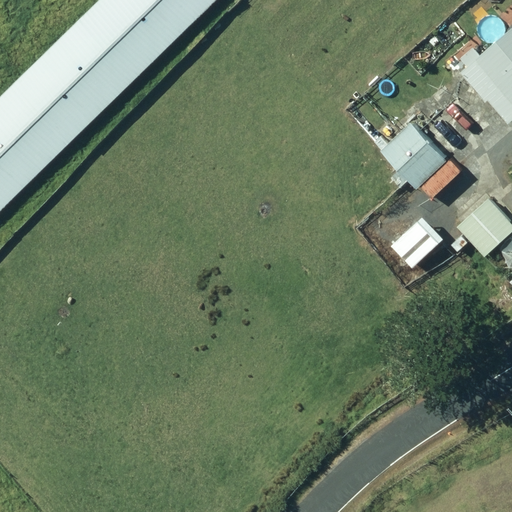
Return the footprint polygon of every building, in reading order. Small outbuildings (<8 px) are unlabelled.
[(96,0),(0,93),(0,210),(217,0),(96,0)] [(472,67),(470,69),(511,116),(511,34),(483,59),(475,48),(464,58),(472,67)] [(386,149),(422,186),(452,158),(416,120),(386,149)] [(462,225),(489,254),(511,232),(511,217),(493,196),(462,225)] [(417,267),(451,234),(428,211),(395,244),(417,267)]
